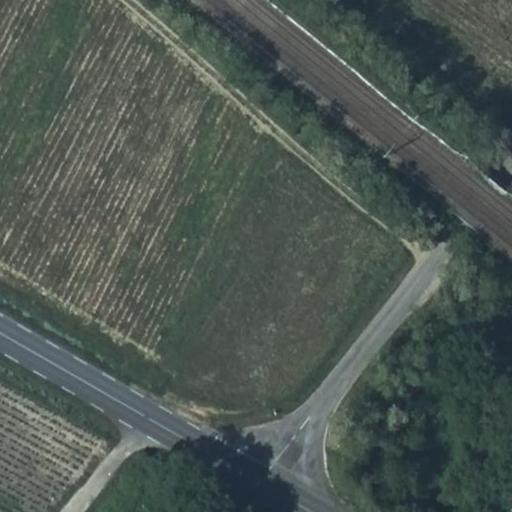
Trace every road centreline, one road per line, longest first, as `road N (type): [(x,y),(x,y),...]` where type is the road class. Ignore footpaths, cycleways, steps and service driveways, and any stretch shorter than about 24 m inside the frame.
road 1 (track): [(449,246),(418,248),(358,208),(121,0)]
road 2 (unclassified): [(256,483),(511,169)]
road 3 (secondary): [(0,331),(256,483)]
